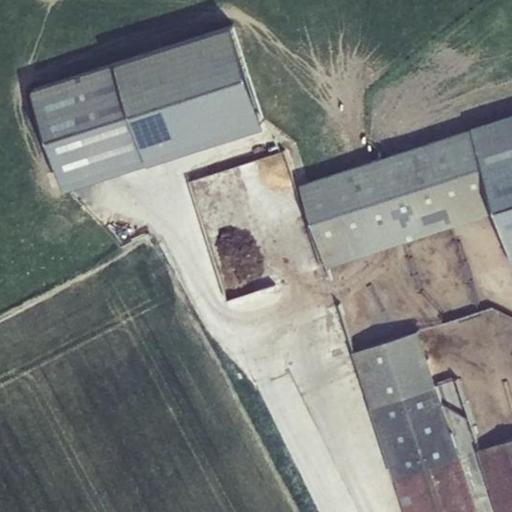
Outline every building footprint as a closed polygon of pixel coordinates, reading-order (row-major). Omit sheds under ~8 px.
[(234,21),(33,85),(66,188),(267,124),(234,21)] [(511,112),(301,181),(328,265),(499,209),(511,249),(511,112)] [(272,271),(222,282),(225,296),(275,286),(272,271)] [(418,329),(354,350),(406,511),(478,511),(461,455),(458,455),(418,329)] [(511,511),(511,437),(478,449),(498,511),(511,511)]
